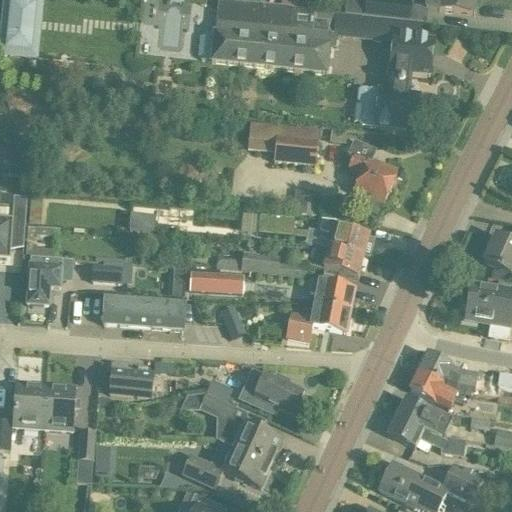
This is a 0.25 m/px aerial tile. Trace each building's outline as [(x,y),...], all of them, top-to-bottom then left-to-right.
[(37,0),(2,0),(0,20),(0,60),(37,64),(44,1),(37,0)] [(354,0),(351,0),(350,18),(407,24),(410,6),(354,0)] [(426,0),(425,12),(473,18),(475,0),(426,0)] [(199,40),(197,59),(202,65),(326,79),(329,49),(327,49),(328,38),(327,38),(328,25),(313,23),(312,26),(305,25),(306,14),(292,13),(292,12),(220,4),(216,37),(203,36),(199,40)] [(172,6),(149,5),(147,42),(170,43),(172,6)] [(336,19),(334,36),(391,43),(388,81),(390,82),(389,93),(378,92),(378,93),(360,91),(358,95),(357,105),(359,107),(361,108),(359,127),(361,130),(415,136),(419,100),(410,99),(411,84),(412,84),(412,81),(431,83),(434,48),(416,46),(418,29),(336,19)] [(44,71),(42,89),(84,94),(86,76),(44,71)] [(250,125),(249,137),(318,144),(319,132),(250,125)] [(344,146),(346,135),(330,133),(329,145),(344,146)] [(249,137),(247,155),(274,157),(273,165),(315,170),(318,144),(249,137)] [(354,160),(347,175),(354,178),(350,187),(356,189),(353,196),(383,209),(396,177),(395,177),(397,173),(382,166),(381,171),(369,166),(375,154),(354,145),(348,157),(354,160)] [(296,194),(294,218),(319,220),(321,196),(296,194)] [(0,209),(0,266),(9,267),(10,245),(23,246),(25,211),(0,209)] [(128,233),(151,235),(153,220),(130,218),(128,233)] [(292,234),(293,223),(258,220),(257,232),(257,238),(272,239),(291,241),(292,234)] [(309,233),(305,247),(312,250),(313,248),(314,248),(363,261),(369,241),(335,231),(334,232),(329,231),(327,238),(313,233),(312,235),(309,233)] [(511,247),(495,240),(482,266),(500,274),(501,273),(510,278),(511,274),(511,247)] [(317,249),(311,269),(323,272),(323,273),(358,282),(363,261),(314,248),(317,249)] [(244,258),(242,274),(276,278),(278,262),(244,258)] [(216,262),(215,274),(240,276),(241,265),(216,262)] [(29,268),(26,308),(48,310),(49,292),(60,292),(61,271),(29,268)] [(93,270),(92,286),(121,288),(122,272),(93,270)] [(186,274),(175,273),(173,302),(184,303),(186,274)] [(190,294),(241,298),(242,279),(191,276),(190,294)] [(312,284),(310,296),(316,297),(314,307),(351,314),(355,292),(312,284)] [(463,301),(462,310),(467,315),(466,322),(509,329),(511,309),(511,296),(470,290),(469,297),(463,301)] [(104,298),(102,328),(182,334),(184,303),(173,302),(104,298)] [(292,319),(287,342),(308,346),(311,330),(346,337),(351,314),(314,307),(311,323),(292,319)] [(234,310),(222,315),(233,341),(245,335),(234,310)] [(426,359),(417,376),(456,396),(470,397),(472,392),(460,386),(460,387),(448,381),(452,371),(426,359)] [(110,374),(107,398),(151,403),(153,379),(110,374)] [(469,374),(467,388),(485,390),(486,376),(469,374)] [(417,376),(408,395),(435,407),(440,397),(460,407),(464,398),(468,400),(470,397),(456,396),(417,376)] [(262,383),(254,401),(293,419),(294,417),(298,417),(302,409),(300,405),(304,396),(288,388),(289,384),(276,378),(274,382),(264,378),(264,379),(259,377),(257,381),(262,383)] [(16,387),(12,431),(42,433),(46,390),(16,387)] [(46,390),(42,433),(72,435),(75,392),(46,390)] [(206,397),(199,414),(215,422),(215,442),(234,451),(270,468),(281,444),(263,435),(265,431),(266,424),(206,397)] [(405,402),(396,420),(436,439),(441,441),(449,424),(405,402)] [(396,420),(388,439),(414,451),(419,441),(431,447),(431,448),(441,452),(446,443),(441,441),(436,439),(396,420)] [(0,423),(0,453),(9,454),(11,424),(0,423)] [(511,436),(497,434),(495,448),(511,451),(511,436)] [(80,435),(78,465),(92,466),(94,435),(80,435)] [(446,442),(444,458),(463,461),(465,448),(461,448),(462,445),(446,442)] [(191,459),(182,479),(214,493),(222,475),(259,492),(270,468),(234,451),(227,466),(217,461),(213,469),(191,459)] [(391,466),(378,494),(414,511),(438,511),(447,495),(470,506),(481,485),(453,471),(443,492),(391,466)] [(159,490),(176,491),(179,483),(165,477),(159,490)] [(225,511),(194,498),(187,511),(225,511)]
